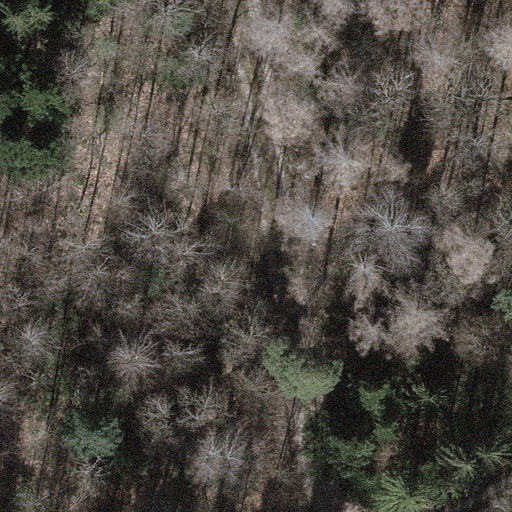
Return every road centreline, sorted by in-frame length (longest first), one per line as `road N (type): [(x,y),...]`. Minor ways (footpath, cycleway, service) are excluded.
road 1 (track): [(241,0),(326,511)]
road 2 (track): [(387,511),(511,465)]
